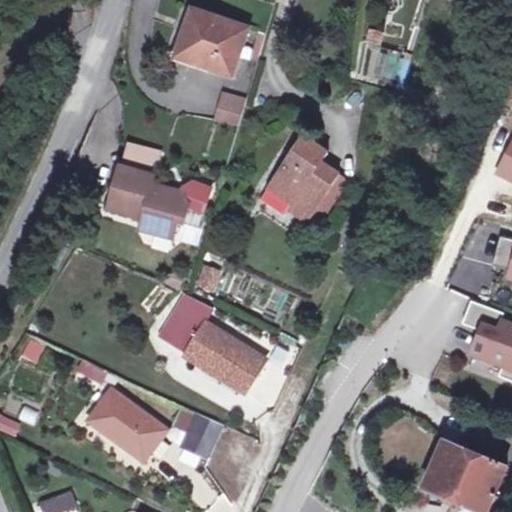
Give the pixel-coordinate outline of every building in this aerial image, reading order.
[(234,76),(250,28),(194,9),(179,53),(213,64),(212,68),(234,76)] [(395,85),(403,62),(367,49),(359,73),(395,85)] [(239,126),(247,100),(225,94),(217,120),(239,126)] [(341,174),(323,162),(329,153),(304,135),(269,187),(293,204),(289,209),(304,219),(315,203),(319,206),(341,174)] [(511,186),(511,138),(508,137),(493,180),(511,186)] [(156,178),(163,151),(128,142),(118,181),(133,172),(156,178)] [(184,225),(188,208),(205,213),(213,188),(194,181),(184,187),(183,193),(154,185),(156,178),(133,172),(118,181),(110,210),(151,221),(148,233),(174,240),(178,224),(184,225)] [(319,229),(351,182),(341,174),(319,206),(315,203),(304,219),(319,229)] [(511,270),(511,239),(501,237),(494,266),(511,270)] [(214,290),(220,273),(207,268),(200,285),(214,290)] [(183,292),(188,277),(181,274),(170,278),(168,285),(183,292)] [(387,303),(385,302),(395,280),(362,278),(349,307),(380,318),(387,303)] [(266,360),(207,323),(215,310),(186,296),(162,336),(190,353),(188,356),(246,392),(266,360)] [(511,377),(511,327),(500,323),(504,313),(471,301),(463,323),(484,330),(476,352),(505,362),(501,374),(511,377)] [(19,356),(39,364),(47,343),(28,335),(19,356)] [(82,360),(75,373),(102,386),(108,372),(82,360)] [(168,431),(113,390),(91,421),(146,462),(152,453),(161,441),(168,431)] [(189,435),(199,413),(185,406),(175,427),(189,435)] [(209,459),(225,425),(199,413),(189,435),(183,448),(209,459)] [(15,435),(20,425),(5,419),(1,429),(15,435)] [(160,459),(169,447),(161,441),(152,453),(160,459)] [(490,511),(509,469),(445,442),(426,488),(466,505),(463,511),(490,511)] [(60,511),(76,506),(71,494),(43,505),(46,511),(60,511)]
